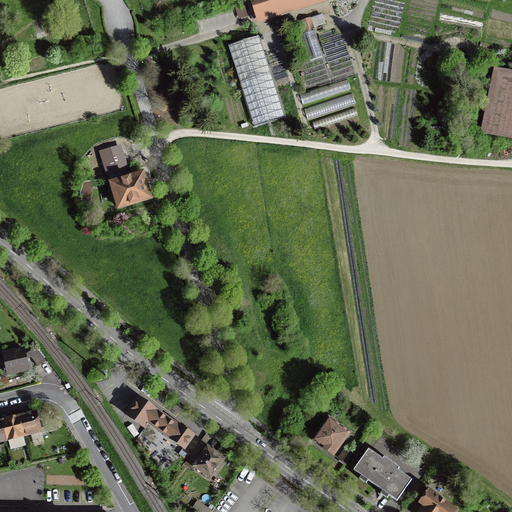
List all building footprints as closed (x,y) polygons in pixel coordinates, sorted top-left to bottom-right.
[(258,24),(329,1),(328,0),(250,0),(252,4),(248,6),(252,19),(256,18),(258,24)] [(314,29),(310,17),(300,20),(304,32),(308,31),(308,32),(300,34),(309,62),(323,58),(315,30),(311,31),(311,30),(314,29)] [(49,29),(30,35),(32,41),(51,35),(49,29)] [(253,128),(286,118),(260,36),(228,46),(253,128)] [(149,72),(159,69),(154,54),(144,58),(149,72)] [(511,139),(511,70),(494,67),(480,133),(511,139)] [(117,211),(153,200),(144,171),(129,176),(119,146),(101,151),(110,181),(108,182),(117,211)] [(90,202),(91,182),(77,182),(76,201),(90,202)] [(7,376),(30,371),(27,360),(26,354),(25,347),(2,352),(2,353),(0,353),(0,363),(4,363),(7,376)] [(39,367),(46,361),(35,347),(26,354),(27,360),(31,358),(39,367)] [(179,428),(137,399),(125,416),(144,429),(148,424),(184,449),(193,436),(180,427),(179,428)] [(23,414),(10,417),(0,420),(0,442),(42,431),(36,411),(23,414)] [(334,458),(352,433),(328,417),(326,420),(328,421),(314,442),(324,448),(322,450),(334,458)] [(355,453),(345,447),(337,459),(347,465),(355,453)] [(207,450),(203,455),(200,453),(194,462),(197,464),(195,467),(209,477),(221,461),(207,450)] [(369,450),(353,471),(361,477),(359,480),(366,485),(368,482),(382,492),(380,495),(387,500),(389,497),(397,503),(412,482),(398,471),(400,469),(384,458),(383,460),(369,450)] [(451,478),(439,470),(433,480),(444,487),(451,478)] [(457,511),(459,510),(429,489),(418,504),(422,507),(418,511),(457,511)]
